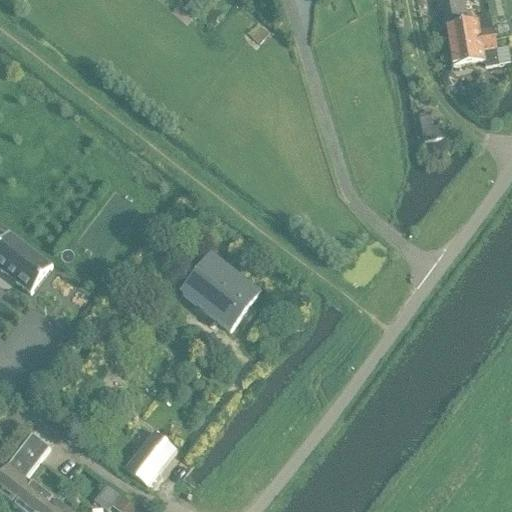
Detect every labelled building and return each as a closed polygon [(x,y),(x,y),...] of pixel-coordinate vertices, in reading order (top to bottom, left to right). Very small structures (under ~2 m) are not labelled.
[(441,17),(438,17),(440,31),(446,30),(449,49),(495,41),(492,22),(466,26),(464,15),(468,14),(465,0),(454,0),(439,3),(441,17)] [(495,41),(449,49),(453,69),(485,63),(486,69),(499,67),(511,65),(508,49),(496,51),(495,41)] [(456,82),(455,77),(450,75),(446,76),(443,80),(444,85),(448,87),(453,86),(456,82)] [(442,128),(433,130),(431,117),(420,120),(425,144),(445,140),(442,128)] [(0,272),(4,275),(15,284),(30,296),(31,297),(53,269),(52,268),(52,269),(36,257),(37,256),(25,248),(10,236),(9,235),(4,242),(0,238),(0,272)] [(212,259),(183,296),(231,333),(260,297),(212,259)] [(155,435),(126,472),(148,490),(177,453),(155,435)] [(47,511),(55,502),(26,480),(48,451),(32,438),(0,479),(0,496),(20,511),(47,511)] [(98,498),(111,509),(112,508),(117,511),(138,511),(121,498),(107,487),(98,498)] [(47,511),(67,511),(55,502),(47,511)]
